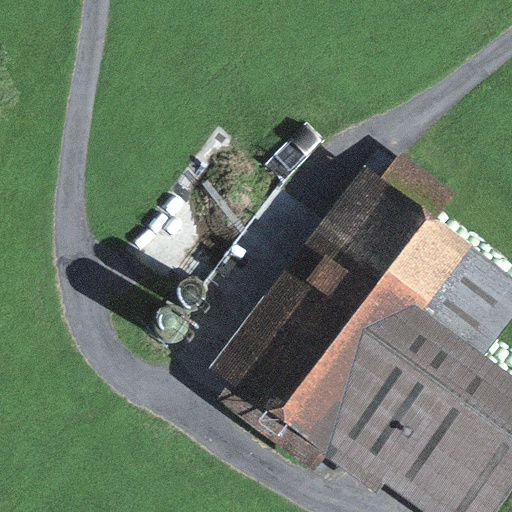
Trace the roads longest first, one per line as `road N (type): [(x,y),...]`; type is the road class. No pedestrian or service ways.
road 1 (track): [(101,0),(67,205),(81,308),(161,394),(358,511)]
road 2 (track): [(511,44),(443,100),(353,141),(161,394)]
